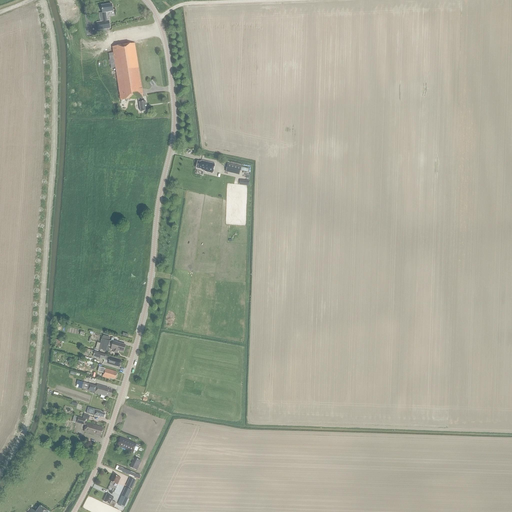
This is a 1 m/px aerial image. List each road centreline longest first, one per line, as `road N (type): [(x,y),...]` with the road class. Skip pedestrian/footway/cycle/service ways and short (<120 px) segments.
road 1 (tertiary): [(72,511),(101,456),(135,347),(172,146),(165,42),(146,0)]
road 2 (track): [(157,17),(179,4),(276,0)]
